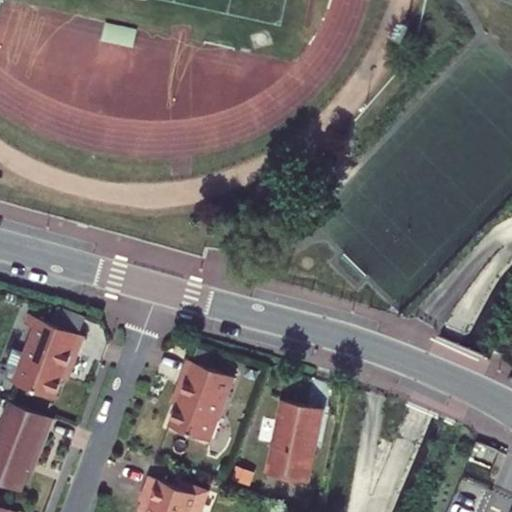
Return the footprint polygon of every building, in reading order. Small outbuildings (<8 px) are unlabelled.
[(87,334),(41,317),(18,380),(60,395),(67,377),(76,352),(80,353),(87,334)] [(200,346),(196,358),(208,362),(212,350),(200,346)] [(76,352),(67,377),(71,379),(80,353),(76,352)] [(187,378),(178,403),(171,423),(213,438),(236,373),(208,362),(196,358),(191,356),(184,376),(187,378)] [(187,378),(184,376),(175,401),(178,403),(187,378)] [(328,404),(286,396),(271,468),(313,477),(328,404)] [(36,459),(41,461),(59,414),(16,398),(0,441),(0,479),(25,488),(33,467),(36,459)] [(36,459),(33,467),(38,469),(41,461),(36,459)] [(180,482),(152,472),(142,498),(145,499),(151,501),(147,511),(201,511),(211,487),(182,477),(180,482)] [(147,511),(151,501),(145,499),(140,511),(147,511)] [(23,511),(24,510),(0,500),(0,511),(23,511)]
